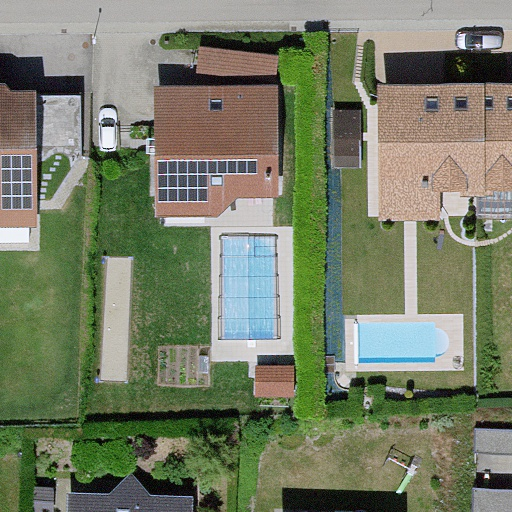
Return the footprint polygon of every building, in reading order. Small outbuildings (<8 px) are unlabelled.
[(258,58),(184,54),(183,80),(257,84),(258,58)] [(511,80),(354,86),(359,227),(511,220),(511,80)] [(196,216),(213,195),(248,195),(249,90),(135,90),(134,216),(196,216)] [(480,439),(511,438),(511,422),(480,423),(480,439)] [(473,511),(511,511),(511,491),(476,490),(473,511)] [(162,511),(163,499),(46,496),(45,511),(162,511)]
